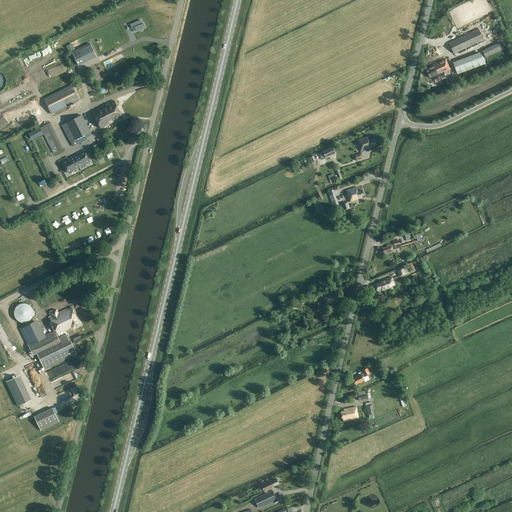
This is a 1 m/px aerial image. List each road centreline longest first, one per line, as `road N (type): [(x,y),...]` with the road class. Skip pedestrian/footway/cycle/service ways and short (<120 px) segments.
road 1 (primary): [(113,511),(237,0)]
road 2 (unclassified): [(58,511),(181,0)]
road 3 (unclassified): [(306,511),(399,121)]
road 4 (track): [(0,303),(123,241)]
road 5 (unclassified): [(399,121),(430,0)]
road 6 (unclassified): [(399,121),(439,125),(511,90)]
